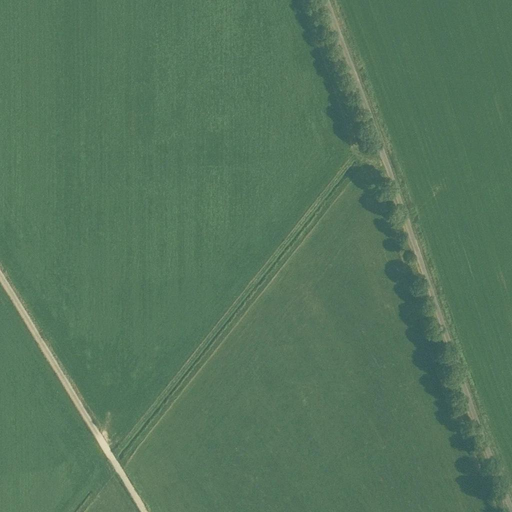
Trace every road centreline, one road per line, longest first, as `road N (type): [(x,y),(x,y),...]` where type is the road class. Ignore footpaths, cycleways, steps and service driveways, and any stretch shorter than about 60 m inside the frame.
road 1 (unclassified): [(315,0),(441,350),(510,511)]
road 2 (track): [(145,511),(0,273)]
